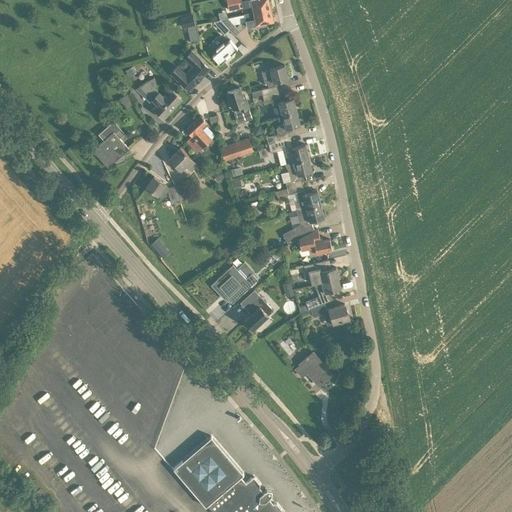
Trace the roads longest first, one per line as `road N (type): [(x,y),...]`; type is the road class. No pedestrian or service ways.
road 1 (unclassified): [(317,470),(364,419),(375,359),(326,123),(291,24)]
road 2 (residential): [(291,24),(196,98),(149,150),(99,226)]
road 3 (secondary): [(272,423),(99,226)]
road 4 (unclassified): [(0,366),(99,226)]
road 5 (secondary): [(99,226),(0,114)]
